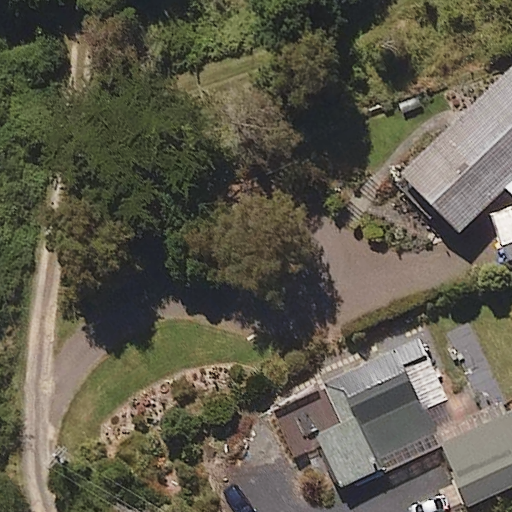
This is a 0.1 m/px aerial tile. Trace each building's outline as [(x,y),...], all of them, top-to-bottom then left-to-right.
[(511,196),(511,70),(406,174),(464,234),(507,191),(511,196)] [(511,206),(496,216),(511,256),(511,206)] [(440,450),(400,349),(328,377),(344,417),(319,427),(343,489),(440,450)] [(281,447),(258,404),(237,415),(260,457),(281,447)] [(511,488),(511,415),(444,447),(472,507),(511,488)]
